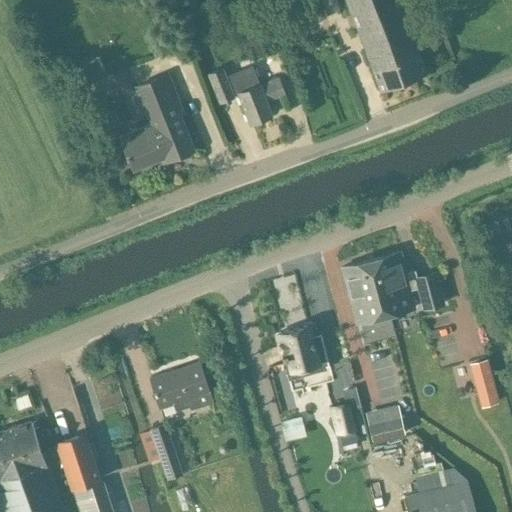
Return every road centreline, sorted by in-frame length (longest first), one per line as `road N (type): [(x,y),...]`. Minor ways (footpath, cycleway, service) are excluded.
road 1 (tertiary): [(0,371),(511,163)]
road 2 (unclassified): [(0,275),(511,72)]
